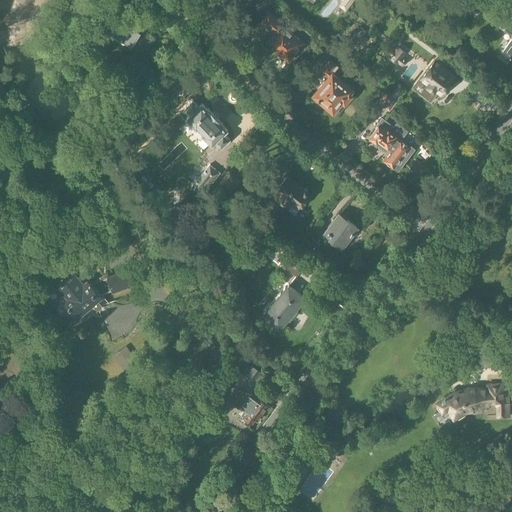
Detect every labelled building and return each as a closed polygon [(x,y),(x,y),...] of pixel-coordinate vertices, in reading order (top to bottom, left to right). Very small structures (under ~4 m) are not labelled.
[(342,0),(339,5),(346,11),(353,0),(342,0)] [(492,6),(483,0),(477,0),(471,10),(478,15),(481,11),(483,13),(484,12),(486,14),(492,6)] [(289,61),(304,42),(292,32),(293,31),(268,11),(260,21),(274,33),(266,43),(289,61)] [(109,32),(132,46),(141,32),(117,18),(109,32)] [(504,28),(511,33),(511,37),(503,50),(511,56),(511,18),(504,28)] [(356,35),(365,42),(368,38),(364,35),(367,31),(362,27),(356,35)] [(402,67),(407,59),(404,57),(407,52),(398,45),(389,57),(402,67)] [(419,79),(417,77),(410,87),(430,102),(437,92),(443,96),(458,76),(434,58),(419,79)] [(320,70),(327,76),(336,65),(330,59),(320,70)] [(314,94),(334,112),(337,115),(353,97),(354,95),(352,93),(355,89),(334,71),(314,94)] [(155,104),(161,98),(154,91),(148,96),(155,104)] [(377,103),(389,111),(396,101),(385,93),(377,103)] [(221,147),(230,139),(224,133),(228,130),(222,124),(208,109),(202,104),(199,107),(194,101),(185,109),(190,115),(187,118),(197,128),(198,128),(203,133),(203,134),(204,136),(203,137),(203,138),(204,139),(207,142),(208,143),(209,143),(210,143),(211,143),(212,144),(216,141),(221,147)] [(395,135),(399,131),(382,118),(380,121),(381,122),(370,137),(377,141),(378,139),(392,150),(384,160),(393,166),(409,145),(401,139),(399,140),(398,139),(399,138),(395,135)] [(220,172),(210,164),(190,187),(201,196),(220,172)] [(240,180),(230,171),(219,183),(230,192),(240,180)] [(279,203),(284,206),(285,204),(287,206),(286,208),(294,213),(299,206),(300,207),(310,193),(288,176),(277,191),(274,196),(281,201),(279,203)] [(244,198),(249,203),(253,199),(252,196),(249,192),(244,198)] [(218,203),(223,207),(227,203),(222,199),(218,203)] [(339,213),(324,233),(342,248),(358,227),(339,213)] [(301,247),(310,254),(320,241),(310,234),(301,247)] [(305,266),(291,255),(283,265),(297,276),(305,266)] [(105,305),(109,303),(101,294),(112,289),(113,291),(136,282),(130,267),(108,275),(105,268),(100,270),(102,275),(101,275),(92,283),(88,277),(84,281),(73,268),(54,284),(58,287),(56,289),(54,288),(53,288),(51,289),(50,290),(49,291),(48,293),(48,295),(48,297),(50,299),(52,300),(55,300),(57,299),(58,298),(60,297),(60,294),(60,292),(61,291),(66,297),(63,300),(79,317),(93,305),(96,309),(97,310),(99,310),(101,310),(102,309),(102,307),(102,306),(102,304),(103,304),(105,305)] [(292,317),(292,318),(297,312),(296,312),(298,309),(297,309),(303,302),(302,301),(305,298),(288,284),(285,287),(284,287),(279,294),(280,294),(272,304),(271,304),(265,311),(266,311),(265,311),(266,312),(263,315),(280,328),(283,325),(283,326),(289,319),(290,320),(292,317)] [(125,374),(142,362),(128,341),(111,353),(125,374)] [(255,380),(262,371),(249,361),(242,370),(255,380)] [(504,404),(504,387),(504,385),(487,385),(487,387),(484,387),(468,387),(457,390),(436,402),(441,410),(434,415),(433,416),(433,417),(436,422),(447,416),(444,412),(449,409),(454,419),(469,411),(475,411),(483,411),(483,405),(498,405),(498,416),(509,416),(509,404),(504,404)] [(252,394),(253,393),(244,386),(241,390),(240,389),(239,391),(238,390),(235,393),(236,394),(235,396),(236,396),(234,400),(243,407),(240,412),(246,416),(245,419),(252,424),(257,418),(258,419),(258,418),(260,420),(263,417),(260,415),(268,404),(259,397),(258,398),(252,394)] [(319,445),(318,445),(313,441),(308,448),(315,453),(304,468),(308,471),(317,458),(323,462),(329,452),(319,445)] [(511,483),(501,493),(511,502),(511,500),(511,483)] [(111,496),(123,505),(132,494),(120,484),(111,496)]
